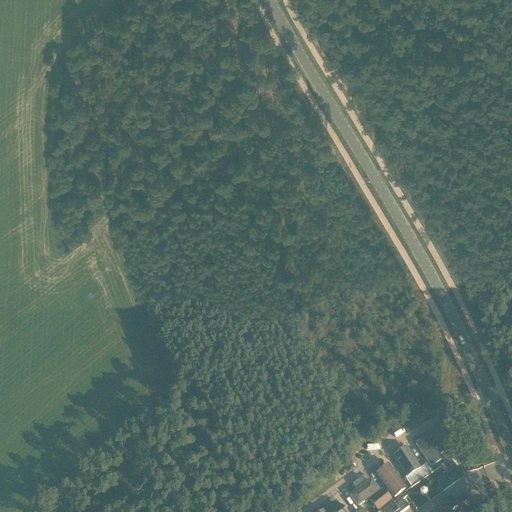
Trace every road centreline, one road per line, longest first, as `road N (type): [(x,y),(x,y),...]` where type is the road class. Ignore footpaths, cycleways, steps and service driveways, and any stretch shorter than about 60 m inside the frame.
road 1 (tertiary): [(486,391),(270,0)]
road 2 (track): [(271,2),(216,107),(117,213)]
road 3 (unclassified): [(307,511),(388,448),(486,391)]
